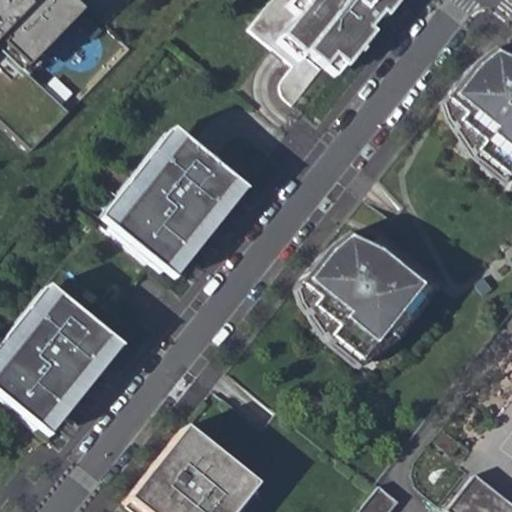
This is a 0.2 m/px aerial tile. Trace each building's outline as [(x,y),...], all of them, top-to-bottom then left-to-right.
[(0,0),(0,126),(28,153),(67,114),(22,70),(76,15),(61,0),(0,0)] [(295,0),(300,3),(292,13),(274,37),(328,76),(364,31),(362,29),(375,13),(377,15),(387,0),(295,0)] [(300,3),(295,0),(285,0),(281,5),(292,13),(300,3)] [(464,68),(437,102),(456,117),(449,125),(474,146),(467,155),(498,181),(511,163),(511,64),(484,52),(464,68)] [(163,134),(92,224),(156,276),(227,186),(163,134)] [(238,194),(227,186),(156,276),(166,284),(238,194)] [(382,341),(421,291),(371,252),(337,236),(316,254),(317,264),(295,292),(308,302),(302,310),(327,330),(320,340),(351,364),(375,335),(382,341)] [(38,292),(0,339),(0,407),(31,433),(103,343),(38,292)] [(103,343),(31,433),(41,441),(113,351),(103,343)] [(250,489),(177,431),(120,503),(130,511),(231,511),(249,490),(250,489)] [(511,511),(511,510),(467,476),(438,511),(511,511)] [(384,511),(392,503),(373,488),(353,511),(384,511)] [(241,511),(255,495),(249,490),(231,511),(241,511)]
